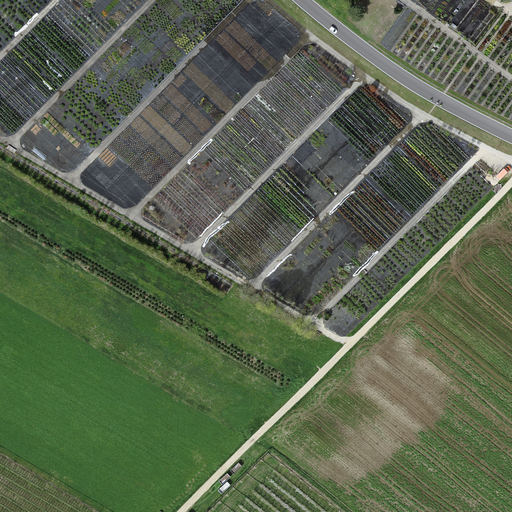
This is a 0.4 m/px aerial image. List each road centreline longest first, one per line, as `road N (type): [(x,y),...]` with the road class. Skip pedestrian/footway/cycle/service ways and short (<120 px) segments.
road 1 (track): [(180,511),(511,184)]
road 2 (secondary): [(303,0),(419,86),(511,135)]
